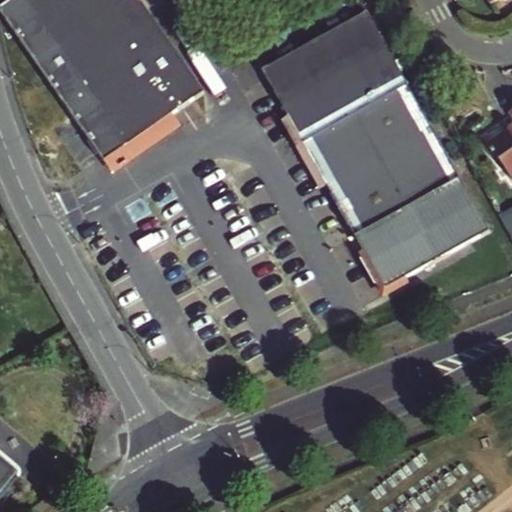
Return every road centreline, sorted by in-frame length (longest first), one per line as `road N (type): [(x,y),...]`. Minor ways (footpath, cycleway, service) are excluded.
road 1 (tertiary): [(0,128),(53,249),(177,465)]
road 2 (tertiary): [(511,323),(177,465)]
road 3 (tertiary): [(197,497),(511,351)]
